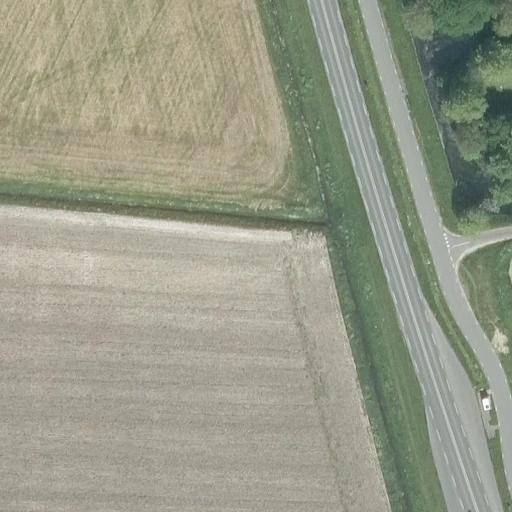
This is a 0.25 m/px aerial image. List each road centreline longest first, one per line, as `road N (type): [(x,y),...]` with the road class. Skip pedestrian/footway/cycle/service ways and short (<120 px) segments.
road 1 (primary): [(477,511),(320,0)]
road 2 (unclassified): [(438,253),(366,0)]
road 3 (unclassified): [(511,464),(491,366),(438,253)]
